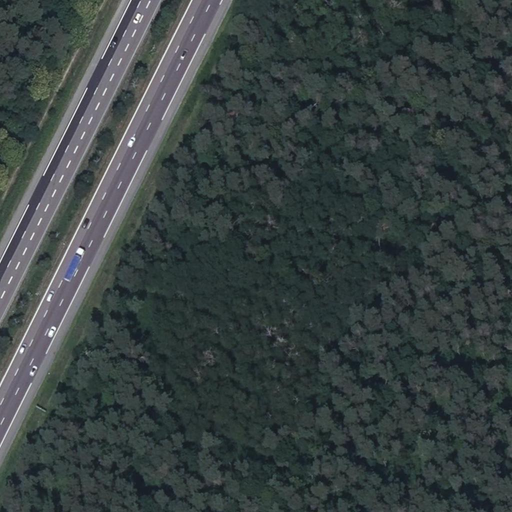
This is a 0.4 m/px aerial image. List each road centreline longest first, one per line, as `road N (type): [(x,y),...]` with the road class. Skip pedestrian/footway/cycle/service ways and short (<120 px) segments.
road 1 (trunk): [(0,417),(208,0)]
road 2 (trunk): [(142,0),(0,287)]
road 3 (track): [(0,197),(100,0)]
